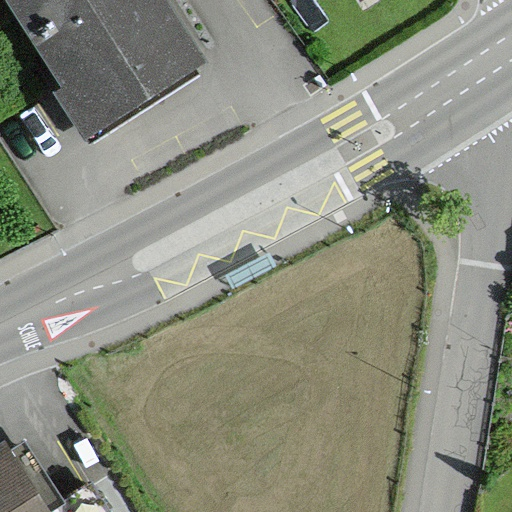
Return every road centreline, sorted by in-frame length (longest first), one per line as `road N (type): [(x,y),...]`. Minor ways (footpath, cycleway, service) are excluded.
road 1 (secondary): [(0,322),(321,166),(459,78)]
road 2 (residential): [(459,78),(496,159),(490,250),(448,511)]
